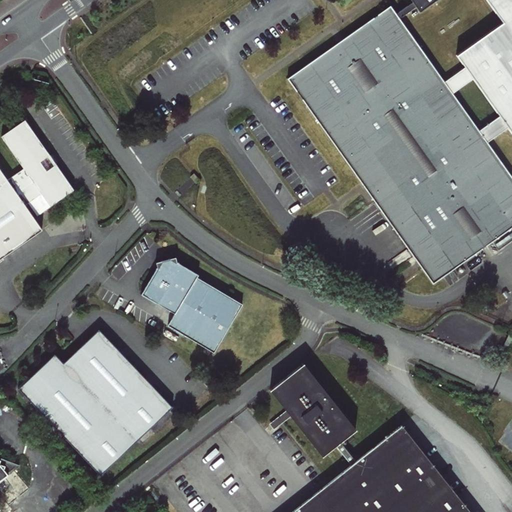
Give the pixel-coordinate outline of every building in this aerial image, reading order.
[(411,0),(413,1),(396,13),(391,5),(288,78),(434,283),(511,227),(511,176),(488,143),(444,81),(400,18),(416,6),(420,12),(437,0),(411,0)] [(465,67),(444,81),(488,143),(508,128),(511,133),(511,0),(487,0),(503,21),(456,55),(465,67)] [(28,237),(40,229),(32,217),(71,189),(54,164),(48,156),(23,120),(0,136),(24,172),(8,184),(0,171),(0,256),(3,254),(28,237)] [(200,180),(194,173),(190,176),(196,183),(200,180)] [(168,327),(178,332),(215,353),(244,305),(222,292),(198,279),(200,276),(178,263),(177,258),(156,263),(158,270),(143,296),(176,314),(168,327)] [(147,435),(173,410),(99,332),(64,365),(55,357),(18,391),(101,479),(140,442),(144,446),(151,439),(147,435)] [(511,340),(511,334),(508,333),(503,345),(509,348),(511,340)] [(338,444),(349,435),(297,369),(270,391),(322,456),(333,448),(340,457),(345,453),(338,444)] [(466,511),(398,428),(353,464),(345,453),(340,457),(348,468),(291,511),(466,511)] [(0,459),(0,479),(6,475),(17,465),(0,459)]
